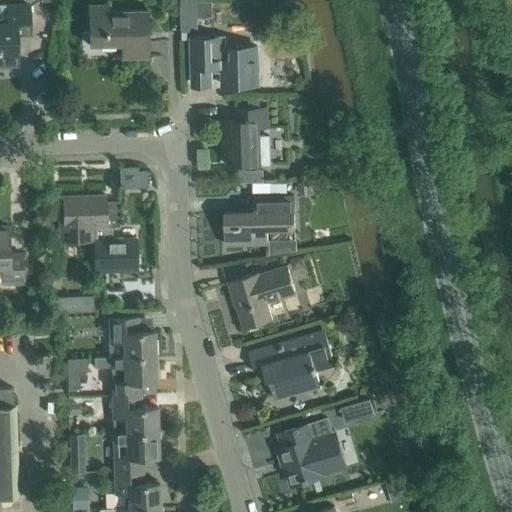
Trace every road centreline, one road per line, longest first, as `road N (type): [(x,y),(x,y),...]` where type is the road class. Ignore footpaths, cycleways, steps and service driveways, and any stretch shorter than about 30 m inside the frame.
road 1 (tertiary): [(511,498),(452,288),(399,0)]
road 2 (residential): [(253,448),(179,281),(172,139),(0,144)]
